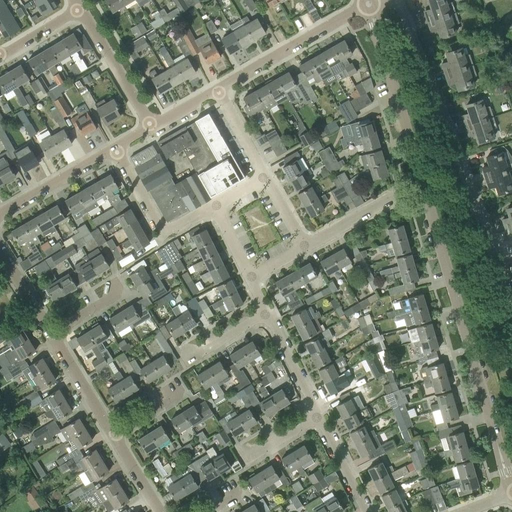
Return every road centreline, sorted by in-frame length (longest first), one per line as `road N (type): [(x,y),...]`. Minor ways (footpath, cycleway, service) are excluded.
road 1 (residential): [(511,300),(394,0)]
road 2 (residential): [(511,488),(419,184)]
road 3 (residential): [(419,184),(366,4)]
road 4 (residential): [(217,88),(366,4)]
road 5 (residential): [(114,148),(162,230),(214,206)]
road 6 (residential): [(151,126),(79,8)]
road 7 (residential): [(302,246),(419,184)]
road 8 (residential): [(0,214),(114,148)]
